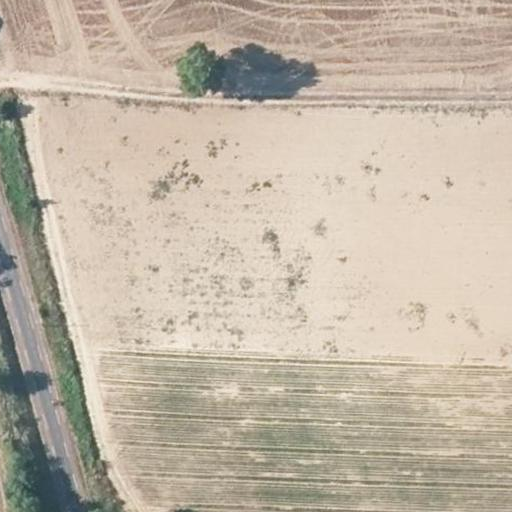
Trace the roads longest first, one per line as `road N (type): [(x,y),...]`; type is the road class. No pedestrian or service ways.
road 1 (track): [(0,80),(511,89)]
road 2 (tertiary): [(0,247),(74,511)]
